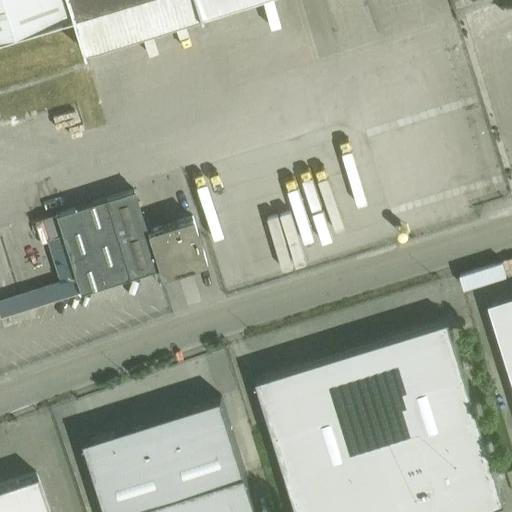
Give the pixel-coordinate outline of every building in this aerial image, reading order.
[(0,0),(0,32),(73,9),(85,48),(237,0),(0,0)] [(191,213),(147,227),(134,187),(101,197),(43,216),(49,235),(63,231),(80,288),(158,264),(159,268),(204,254),(191,213)] [(10,293),(13,306),(49,298),(46,285),(10,293)] [(511,300),(493,306),(492,304),(490,305),(511,374),(511,300)] [(256,375),(297,507),(354,490),(361,511),(449,511),(499,496),(500,500),(505,498),(448,316),(443,317),(444,320),(262,377),(261,374),(256,375)] [(258,511),(221,394),(217,395),(218,399),(89,439),(88,436),(84,437),(107,511),(258,511)] [(49,511),(36,471),(0,483),(0,511),(49,511)]
